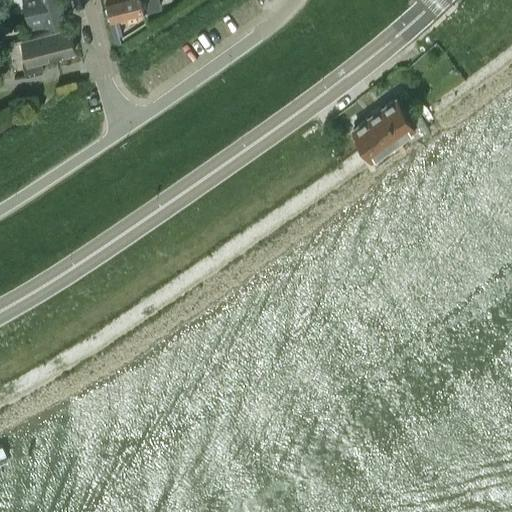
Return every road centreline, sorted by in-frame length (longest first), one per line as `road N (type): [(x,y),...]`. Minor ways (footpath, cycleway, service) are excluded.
road 1 (tertiary): [(0,311),(274,129),(438,0)]
road 2 (unclassified): [(121,131),(246,44),(294,0)]
road 3 (unclassified): [(0,210),(121,131)]
road 4 (residential): [(87,0),(121,131)]
